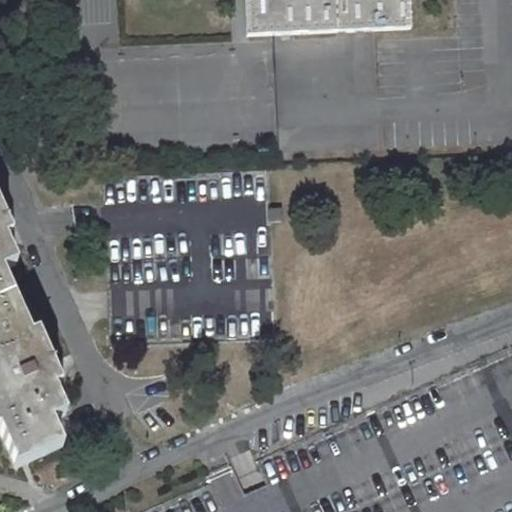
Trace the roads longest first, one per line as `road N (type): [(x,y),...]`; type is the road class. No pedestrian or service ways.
road 1 (residential): [(39,511),(511,323)]
road 2 (residential): [(112,411),(0,144)]
road 3 (unknown): [(199,216),(35,228)]
road 4 (unknown): [(199,216),(203,295),(120,299)]
